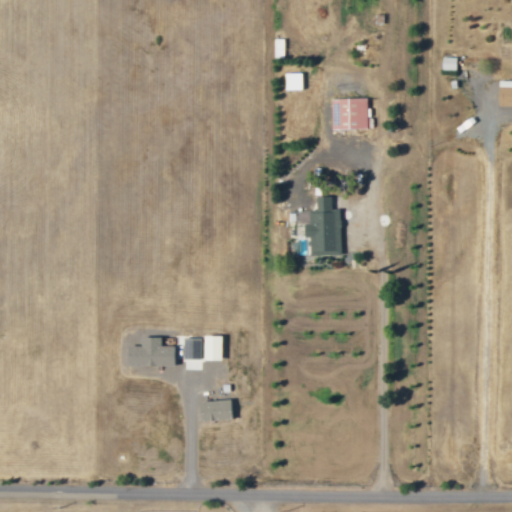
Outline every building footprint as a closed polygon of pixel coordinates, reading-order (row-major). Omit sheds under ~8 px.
[(497,107),(511,107),(511,80),(498,81),(497,107)] [(331,130),(366,129),(366,98),(330,99),(331,130)] [(340,255),(340,209),(331,209),(331,197),(315,197),(315,210),(308,210),(308,224),(303,224),(303,239),(309,239),(309,255),(340,255)] [(220,336),(203,336),(203,361),(221,360),(220,336)] [(174,366),(174,346),(160,347),(160,337),(139,338),(140,346),(126,347),(127,366),(174,366)] [(183,359),(201,359),(200,338),(182,338),(183,359)] [(200,422),(231,421),(230,401),(199,402),(200,422)]
